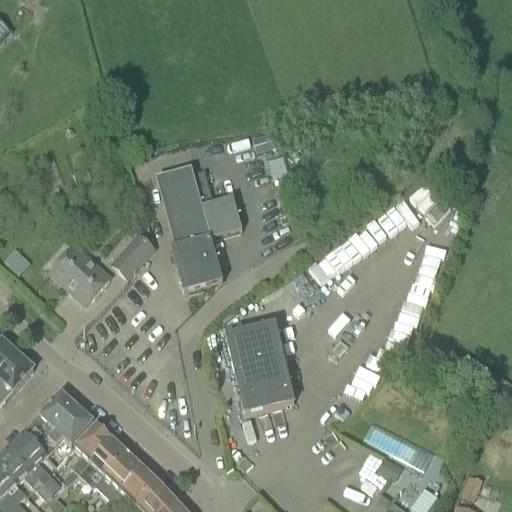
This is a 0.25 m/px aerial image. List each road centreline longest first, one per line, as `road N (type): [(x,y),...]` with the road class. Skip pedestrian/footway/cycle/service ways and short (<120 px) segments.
road 1 (track): [(414,0),(441,80),(443,137),(424,173),(264,279)]
road 2 (tertiary): [(218,511),(63,369)]
